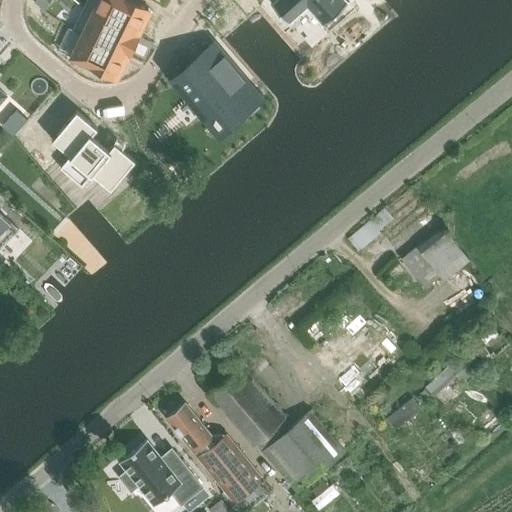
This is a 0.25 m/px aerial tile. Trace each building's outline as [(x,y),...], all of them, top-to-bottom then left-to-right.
[(46,0),(35,0),(34,2),(44,10),(50,3),(46,0)] [(87,0),(84,6),(136,32),(148,7),(133,0),(87,0)] [(272,0),(271,2),(289,22),(290,21),(294,17),(307,6),(320,21),(322,24),(349,0),(273,0),(272,1),(272,0)] [(84,6),(73,29),(82,33),(82,32),(126,53),(128,54),(134,41),(135,41),(135,40),(137,36),(138,35),(137,35),(138,33),(136,32),(84,6)] [(82,33),(70,57),(118,80),(126,64),(122,62),(126,53),(82,32),(82,33)] [(193,62),(178,75),(192,92),(187,96),(202,114),(215,104),(229,121),(255,99),(240,82),(246,78),(224,53),(210,65),(212,67),(204,74),(193,62)] [(16,109),(2,126),(13,135),(27,118),(16,109)] [(77,110),(52,139),(71,154),(60,167),(82,185),(92,173),(111,188),(135,159),(115,142),(109,149),(92,134),(97,127),(77,110)] [(0,250),(19,230),(0,212),(0,250)] [(304,304),(277,327),(317,374),(327,366),(321,359),(338,344),(304,304)] [(327,366),(317,374),(358,422),(385,399),(351,359),(334,374),(327,366)] [(184,402),(165,417),(192,449),(210,434),(184,402)] [(427,424),(396,451),(424,483),(466,448),(444,422),(434,431),(427,424)] [(210,434),(192,449),(243,511),(244,511),(272,489),(225,433),(210,434)] [(147,439),(120,461),(127,470),(120,476),(131,490),(138,484),(154,504),(171,490),(181,503),(202,486),(172,448),(171,449),(174,453),(166,459),(163,456),(161,457),(147,439)] [(365,469),(336,494),(351,511),(391,511),(397,507),(365,469)] [(231,511),(221,498),(208,508),(211,511),(231,511)]
